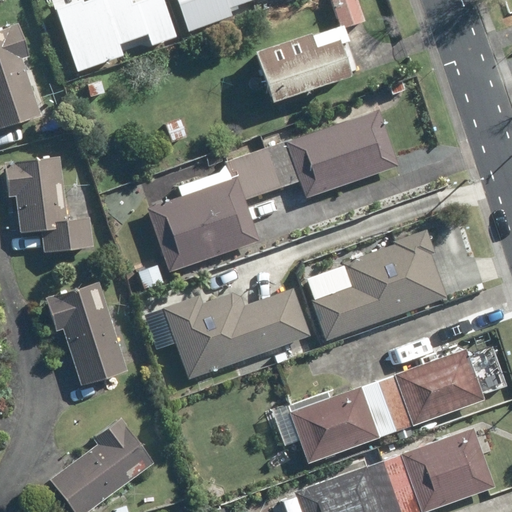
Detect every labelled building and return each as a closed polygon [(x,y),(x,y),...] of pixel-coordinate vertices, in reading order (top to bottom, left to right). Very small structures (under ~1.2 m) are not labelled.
[(158,0),(168,27),(184,22),(186,28),(230,12),(226,3),(235,0),(158,0)] [(355,0),(329,0),(338,26),(361,19),(355,0)] [(18,23),(0,28),(0,127),(40,113),(21,58),(29,55),(18,23)] [(327,24),(250,48),(265,98),(343,73),(327,24)] [(166,25),(148,32),(154,49),(172,42),(166,25)] [(133,45),(119,50),(123,62),(137,58),(133,45)] [(100,80),(86,85),(90,97),(105,92),(100,80)] [(401,81),(388,86),(392,95),(405,90),(401,81)] [(373,108),(284,140),(286,145),(275,148),(272,142),(262,145),(277,185),(298,178),(305,196),(393,164),(373,108)] [(180,118),(164,124),(171,141),(186,136),(180,118)] [(224,159),(222,159),(229,176),(180,193),(146,205),(169,269),(255,238),(241,198),(243,197),(277,185),(262,145),(224,159)] [(59,156),(4,162),(7,196),(15,195),(19,232),(41,229),(44,251),(91,246),(88,218),(66,220),(59,156)] [(418,256),(416,250),(424,247),(418,229),(391,239),(393,242),(341,261),(344,270),(349,284),(311,297),(322,332),(370,314),(435,291),(423,254),(418,256)] [(156,265),(137,272),(144,290),(162,283),(156,265)] [(97,282),(44,300),(55,331),(62,329),(81,385),(127,370),(97,282)] [(302,335),(288,294),(288,292),(239,308),(235,299),(228,296),(199,306),(195,299),(185,302),(165,309),(171,332),(186,376),(268,347),(302,335)] [(465,346),(376,378),(394,428),(482,396),(465,346)] [(289,402),(291,409),(288,410),(306,460),(394,429),(376,379),(328,396),(326,389),(289,402)] [(92,439),(96,445),(48,480),(72,511),(86,511),(153,463),(120,419),(92,439)] [(378,458),(397,511),(412,511),(489,485),(468,426),(378,458)] [(396,511),(377,459),(290,490),(293,496),(298,511),(396,511)]
